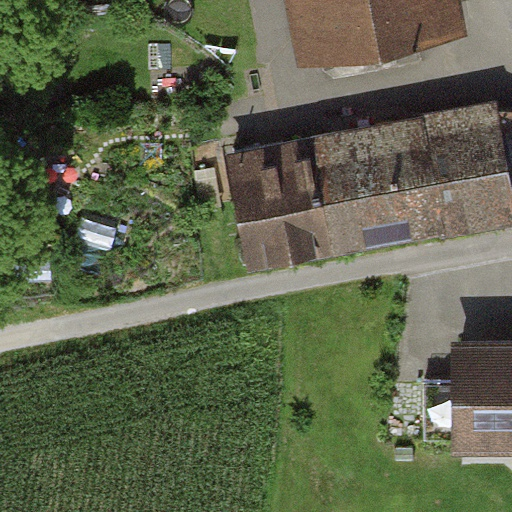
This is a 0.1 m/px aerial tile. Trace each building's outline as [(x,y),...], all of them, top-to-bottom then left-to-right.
[(299,0),(311,65),(463,37),(456,0),(299,0)] [(431,235),(511,221),(511,172),(502,109),(413,123),(431,235)] [(342,248),(431,235),(413,123),(324,137),(342,248)] [(253,262),(342,248),(324,137),(235,151),(253,262)] [(511,448),(511,344),(468,345),(468,448),(511,448)]
